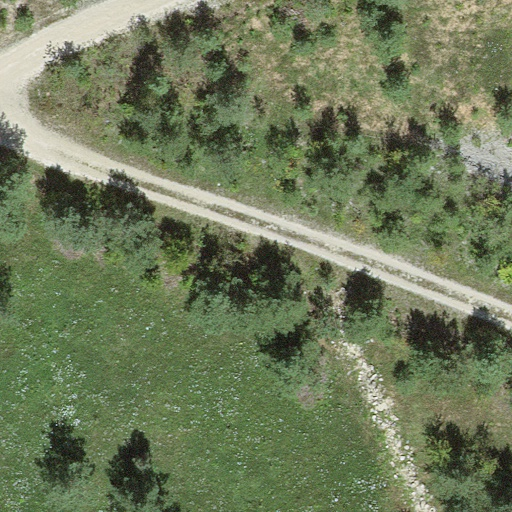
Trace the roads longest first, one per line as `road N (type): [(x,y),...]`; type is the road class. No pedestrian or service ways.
road 1 (track): [(0,127),(511,328)]
road 2 (track): [(0,80),(157,0)]
